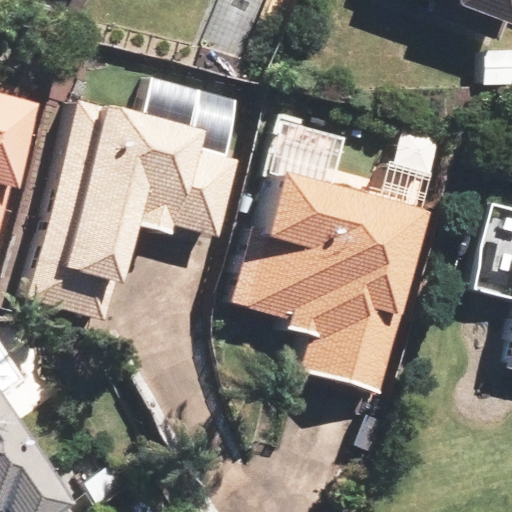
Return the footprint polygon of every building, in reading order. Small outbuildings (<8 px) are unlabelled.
[(511,0),(399,0),(497,37),(511,0)] [(0,200),(26,94),(0,88),(0,200)] [(165,223),(209,234),(228,159),(183,148),(189,126),(61,94),(10,294),(99,317),(122,225),(162,235),(165,223)] [(251,232),(241,229),(219,309),(298,330),(288,368),(369,390),(416,211),(267,171),(251,232)] [(511,277),(494,364),(511,367),(511,277)] [(0,511),(64,511),(71,507),(0,408),(0,389),(22,374),(0,343),(0,511)]
